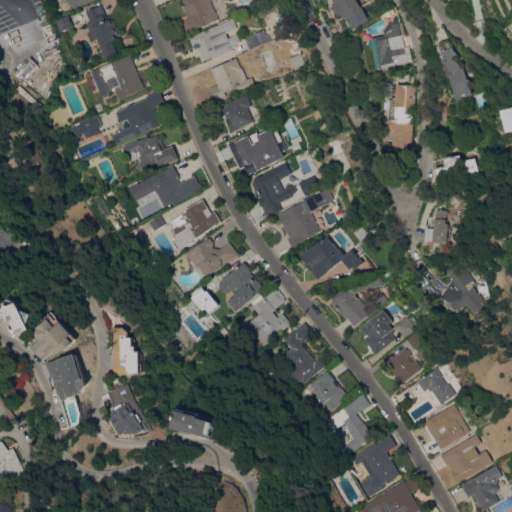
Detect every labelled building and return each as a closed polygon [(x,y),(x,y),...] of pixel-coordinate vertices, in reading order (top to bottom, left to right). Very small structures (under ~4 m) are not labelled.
[(66,0),(94,0),(71,10),(66,0)] [(193,33),(192,29),(187,31),(183,20),(189,18),(184,6),(186,5),(183,0),(210,0),(218,20),(205,25),(206,28),(193,33)] [(356,0),(360,7),(361,6),(368,20),(352,28),(346,16),(343,18),(341,14),(339,15),(333,4),(336,2),(335,0),(356,0)] [(118,31),(124,49),(118,51),(118,52),(106,57),(99,38),(93,40),(90,34),(91,33),(87,23),(90,22),(86,11),(102,5),(108,20),(113,18),(118,31)] [(69,15),(74,26),(62,31),(57,20),(69,15)] [(223,21),(224,22),(234,18),(238,28),(227,33),(229,38),(238,34),(241,41),(236,43),(237,46),(233,47),(234,50),(214,58),(213,56),(204,60),(199,47),(195,49),(190,37),(194,35),(193,33),(206,28),(223,21)] [(327,23),(337,18),(346,35),(335,40),(327,23)] [(399,20),(402,35),(407,34),(411,52),(393,55),(395,65),(377,68),(374,46),(370,47),(369,41),(372,41),(372,38),(386,35),(384,29),(389,22),(399,20)] [(245,37),(264,30),(266,35),(269,34),(271,40),(250,49),(245,37)] [(458,99),(450,76),(454,73),(442,59),(444,58),(439,42),(449,39),(459,55),(455,58),(462,68),(464,67),(468,79),(470,78),(471,82),(469,82),(473,94),(458,99)] [(301,53),(305,63),(294,68),(289,58),(301,53)] [(91,71),(131,54),(145,89),(120,99),(116,90),(102,96),(91,71)] [(218,85),(212,67),(237,58),(241,67),(243,67),(247,79),(253,77),(256,85),(233,94),(232,90),(226,92),(227,97),(214,102),(209,89),(218,85)] [(416,86),(411,143),(405,142),(404,149),(393,149),(394,141),(384,140),(386,121),(388,121),(390,98),(395,98),(397,84),(416,86)] [(128,107),(128,106),(133,104),(133,105),(148,98),(147,96),(161,90),(166,102),(155,106),(163,124),(117,144),(113,134),(131,126),(128,118),(121,122),(117,112),(128,107)] [(217,107),(247,94),(252,106),(256,117),(253,118),(255,122),(234,130),(231,129),(230,126),(231,123),(232,123),(230,117),(228,118),(226,115),(222,117),(217,107)] [(266,110),(278,105),(283,116),(271,122),(266,110)] [(511,130),(506,132),(501,110),(511,107),(511,130)] [(86,138),(84,133),(76,136),(73,126),(81,124),(80,123),(98,115),(102,126),(100,127),(101,129),(99,129),(100,133),(86,138)] [(272,123),(284,118),(289,131),(278,136),(272,123)] [(265,131),(268,139),(258,144),(262,152),(271,148),(277,161),(248,174),(238,152),(240,151),(237,144),(265,131)] [(145,137),(145,136),(149,135),(150,137),(159,134),(165,149),(174,145),(180,158),(166,164),(165,163),(158,166),(157,164),(136,173),(125,146),(145,137)] [(52,178),(34,188),(16,155),(35,145),(52,178)] [(442,165),(442,167),(446,165),(444,158),(460,154),(462,161),(474,157),(478,170),(438,181),(437,177),(436,177),(433,168),(442,165)] [(296,193),(292,195),(292,196),(280,203),(283,209),(268,217),(259,198),(261,197),(252,179),(287,162),(292,173),(280,179),(285,189),(287,188),(286,187),(292,183),(293,186),(315,175),(316,177),(321,174),(326,186),(308,195),(308,196),(300,200),(296,193)] [(174,165),(179,176),(177,178),(180,183),(195,176),(202,189),(166,208),(157,190),(143,197),(137,184),(174,165)] [(328,188),(334,200),(311,212),(321,231),(307,238),(308,239),(305,240),(306,242),(294,249),(288,237),(290,236),(279,213),(328,188)] [(185,212),(184,210),(203,199),(211,212),(215,210),(222,222),(193,240),(194,241),(180,250),(173,238),(177,236),(169,224),(172,223),(170,221),(185,212)] [(348,209),(351,217),(345,220),(342,212),(348,209)] [(446,242),(425,240),(426,227),(434,228),(436,209),(446,210),(445,223),(448,224),(446,242)] [(166,223),(155,231),(153,228),(148,231),(143,224),(148,220),(150,222),(160,215),(166,223)] [(335,250),(329,256),(335,264),(318,278),(311,269),(309,270),(304,264),(297,255),(309,246),(310,248),(316,244),(315,243),(324,235),(335,250)] [(231,242),(239,254),(212,274),(211,272),(208,275),(204,274),(199,266),(196,266),(187,253),(207,240),(206,239),(207,238),(211,238),(214,242),(214,246),(214,248),(221,249),(231,242)] [(361,260),(351,269),(342,257),(352,249),(361,260)] [(442,295),(453,278),(447,271),(461,261),(474,282),(472,284),(477,293),(478,292),(483,301),(482,301),(484,305),(475,313),(467,303),(459,310),(442,295)] [(265,288),(237,311),(236,310),(234,311),(227,302),(236,295),(232,290),(229,292),(224,292),(220,287),(220,282),(223,279),(231,272),(231,273),(244,262),(265,288)] [(347,317),(346,318),(339,309),(338,310),(331,302),(334,300),(330,296),(334,292),(339,291),(337,282),(377,273),(378,276),(380,275),(383,282),(381,283),(382,285),(355,292),(366,305),(382,292),(388,300),(369,316),(367,315),(354,326),(347,317)] [(430,283),(438,293),(433,297),(424,287),(418,277),(424,274),(430,283)] [(202,309),(191,295),(203,286),(214,300),(202,309)] [(248,322),(259,314),(253,306),(277,288),(287,301),(273,311),(278,317),(284,313),(292,324),(265,345),(248,322)] [(14,320),(12,321),(11,319),(0,325),(0,310),(5,308),(10,298),(19,302),(23,310),(33,314),(29,323),(31,328),(20,333),(14,320)] [(377,353),(365,339),(370,336),(362,326),(384,309),(393,320),(389,323),(393,329),(390,332),(395,338),(377,353)] [(39,328),(46,322),(45,320),(54,312),(63,322),(63,321),(75,334),(79,339),(76,342),(76,343),(66,352),(63,349),(57,355),(55,353),(52,356),(48,352),(42,357),(33,346),(41,339),(36,333),(40,329),(39,328)] [(416,328),(405,337),(395,325),(406,316),(416,328)] [(313,333),(300,343),(315,361),(319,358),(325,365),(303,383),(301,380),(296,383),(277,360),(292,348),(284,338),(304,322),(313,333)] [(140,374),(114,374),(114,327),(124,327),(130,332),(130,337),(134,337),(133,346),(136,346),(136,351),(140,352),(140,374)] [(424,340),(414,348),(407,339),(417,331),(424,340)] [(400,385),(394,378),(396,376),(384,362),(393,355),(394,357),(406,347),(411,354),(408,357),(412,363),(416,360),(422,368),(400,385)] [(84,378),(86,377),(89,385),(83,392),(83,394),(70,398),(70,399),(65,400),(63,399),(61,394),(60,394),(56,380),(55,380),(49,362),(77,354),(84,378)] [(437,408),(425,391),(421,392),(414,397),(408,389),(437,367),(456,394),(437,408)] [(328,370),(341,388),(342,387),(349,396),(328,413),(316,398),(319,396),(310,384),(328,370)] [(359,412),(359,411),(356,413),(362,421),(363,420),(374,436),(347,455),(342,447),(354,439),(348,430),(349,429),(345,422),(333,430),(326,420),(362,395),(369,405),(359,412)] [(129,403),(135,415),(137,413),(142,420),(139,422),(140,423),(143,422),(148,429),(143,432),(142,430),(137,433),(128,433),(127,432),(124,434),(124,433),(120,435),(114,423),(113,424),(109,418),(112,416),(111,413),(116,410),(114,407),(122,403),(123,406),(129,403)] [(470,431),(441,449),(426,423),(428,422),(426,419),(454,403),(470,431)] [(176,409),(198,416),(197,418),(214,423),(210,434),(211,435),(210,438),(193,433),(171,427),(176,409)] [(458,482),(451,472),(454,470),(450,464),(448,465),(442,454),(477,433),(482,442),(475,447),(479,454),(486,450),(493,461),(458,482)] [(389,434),(396,446),(387,451),(400,473),(393,478),(394,479),(388,483),(387,481),(384,483),(386,487),(369,496),(360,482),(371,475),(362,460),(355,464),(351,457),(389,434)] [(3,441),(9,450),(14,448),(26,470),(24,473),(2,481),(0,477),(0,441),(1,441),(3,441)] [(484,510),(481,506),(480,507),(476,501),(478,500),(476,498),(474,499),(471,495),(469,497),(462,485),(497,464),(504,476),(498,479),(497,483),(499,487),(498,491),(495,493),(499,501),(484,510)] [(415,511),(381,511),(380,509),(374,511),(358,511),(357,509),(414,476),(421,487),(411,492),(421,509),(415,511)]
